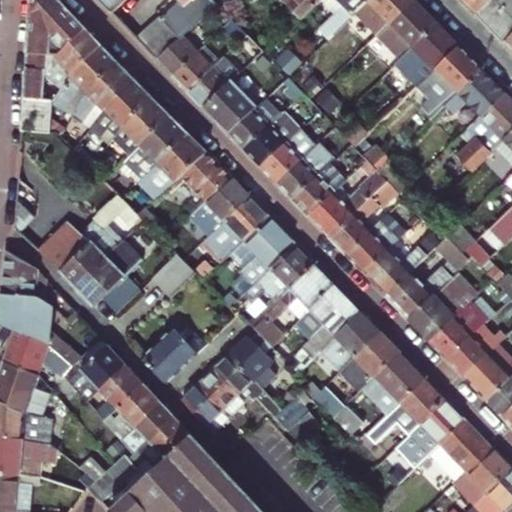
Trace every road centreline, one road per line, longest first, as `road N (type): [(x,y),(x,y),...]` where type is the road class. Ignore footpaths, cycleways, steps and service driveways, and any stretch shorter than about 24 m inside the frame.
road 1 (residential): [(92,0),(511,436)]
road 2 (residential): [(13,0),(0,193)]
